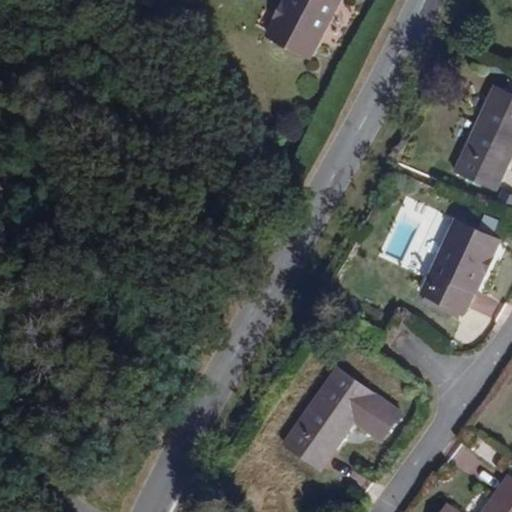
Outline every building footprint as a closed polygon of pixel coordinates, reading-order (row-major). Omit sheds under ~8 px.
[(296,0),(272,50),(312,72),(349,0),(348,0),(296,0)] [(511,114),(499,109),(459,193),(501,211),(511,186),(511,114)] [(462,234),(426,306),(467,326),(503,253),(462,234)] [(348,384),(292,460),(330,486),(364,438),(391,456),(410,427),(348,384)] [(511,511),(511,499),(502,511),(511,511)]
